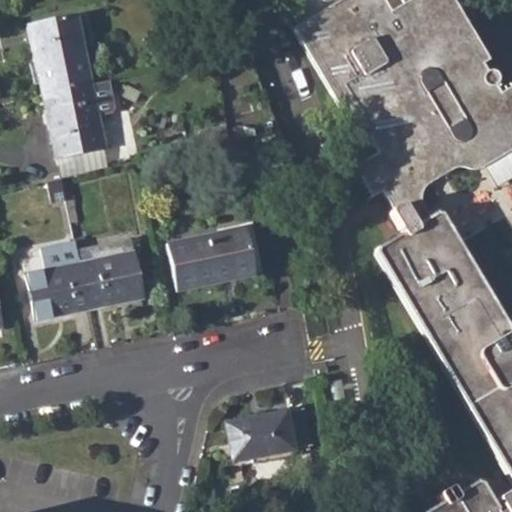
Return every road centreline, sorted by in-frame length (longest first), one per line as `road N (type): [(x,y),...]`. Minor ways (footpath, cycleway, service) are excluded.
road 1 (residential): [(0,410),(183,372)]
road 2 (residential): [(155,511),(183,372)]
road 3 (residential): [(183,372),(316,351)]
